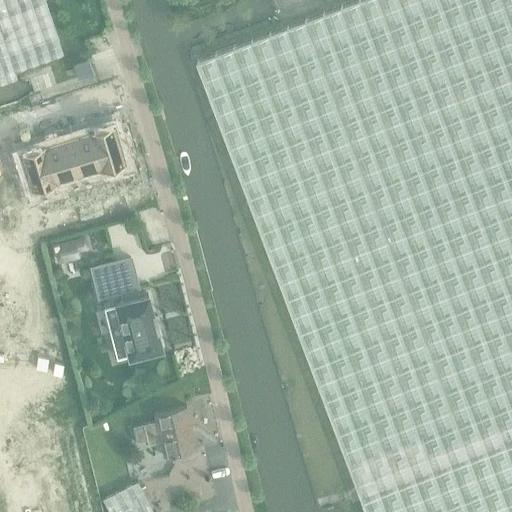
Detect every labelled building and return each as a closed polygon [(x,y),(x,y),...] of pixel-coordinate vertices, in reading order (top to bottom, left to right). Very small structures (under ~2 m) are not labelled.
[(0,0),(0,81),(16,76),(13,69),(62,52),(59,44),(43,0),(0,0)] [(197,60),(195,61),(203,79),(363,498),(368,511),(510,511),(511,0),(357,0),(288,26),(275,31),(197,60)] [(79,40),(66,44),(70,54),(82,50),(79,40)] [(87,61),(74,65),(78,77),(91,73),(87,61)] [(113,122),(90,129),(102,171),(101,172),(102,172),(126,164),(122,148),(126,147),(122,132),(117,134),(113,122)] [(90,129),(67,137),(80,178),(101,172),(102,171),(90,129)] [(67,137),(44,144),(57,186),(58,185),(80,178),(67,137)] [(23,163),(19,164),(23,178),(28,177),(34,198),(59,190),(58,185),(57,186),(44,144),(20,151),(23,163)] [(119,197),(111,200),(115,211),(122,209),(119,197)] [(111,200),(104,202),(107,213),(115,211),(111,200)] [(73,211),(65,213),(69,225),(76,223),(73,211)] [(65,213),(58,216),(61,227),(69,225),(65,213)] [(84,235),(52,243),(58,263),(80,257),(79,251),(87,249),(84,235)] [(130,257),(91,266),(99,295),(121,290),(124,299),(115,302),(124,337),(112,340),(116,356),(128,353),(128,356),(162,348),(148,293),(137,297),(135,287),(137,286),(130,257)] [(12,347),(9,367),(28,370),(32,350),(12,347)] [(38,359),(36,371),(46,373),(48,361),(38,359)] [(55,363),(53,375),(61,376),(63,364),(55,363)] [(163,455),(196,447),(185,405),(153,413),(155,420),(132,426),(136,441),(146,438),(147,444),(160,441),(163,455)] [(15,424),(0,427),(0,435),(16,431),(15,424)] [(0,435),(0,458),(37,450),(32,427),(16,431),(0,435)] [(68,434),(56,437),(58,445),(70,442),(68,434)] [(70,442),(58,445),(60,452),(72,449),(70,442)] [(37,450),(0,458),(0,466),(3,480),(42,471),(37,450)] [(42,471),(3,480),(8,501),(47,492),(42,471)] [(78,476),(66,479),(68,487),(80,484),(78,476)] [(153,511),(137,481),(103,499),(109,511),(153,511)] [(80,484),(68,487),(70,494),(82,491),(80,484)] [(52,511),(47,492),(8,501),(10,511),(52,511)]
